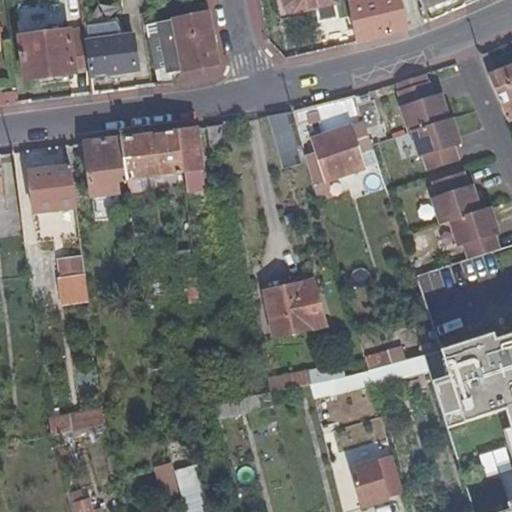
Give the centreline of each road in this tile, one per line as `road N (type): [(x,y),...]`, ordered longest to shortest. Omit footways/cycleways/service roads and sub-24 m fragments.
road 1 (tertiary): [(511,13),(406,53),(253,94)]
road 2 (tertiary): [(0,128),(253,94)]
